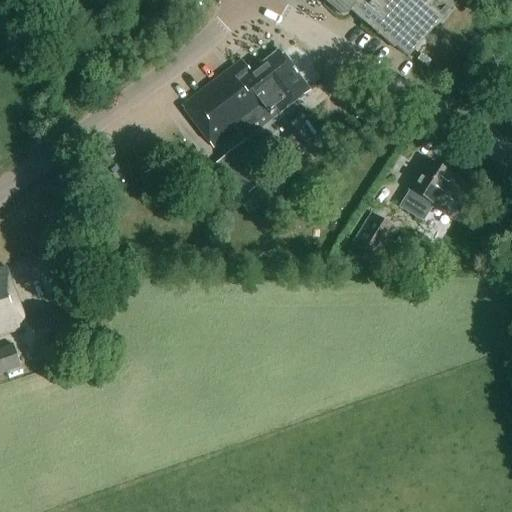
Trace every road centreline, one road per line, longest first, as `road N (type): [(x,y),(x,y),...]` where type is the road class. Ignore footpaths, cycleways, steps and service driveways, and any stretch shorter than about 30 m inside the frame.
road 1 (unclassified): [(254,0),(0,192)]
road 2 (tertiary): [(511,155),(259,0)]
